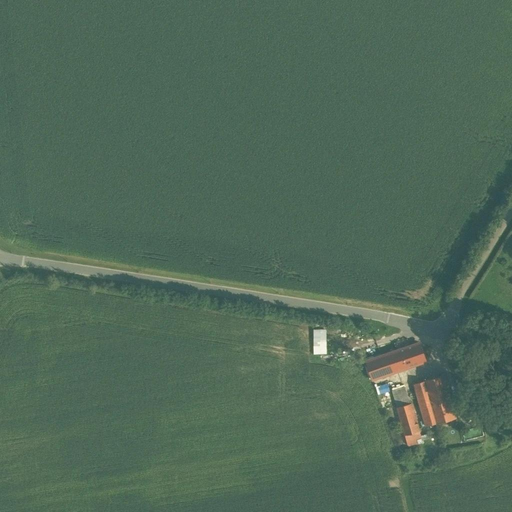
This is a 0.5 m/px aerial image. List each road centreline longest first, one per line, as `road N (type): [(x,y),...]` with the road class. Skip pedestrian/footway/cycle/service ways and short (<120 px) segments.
road 1 (unclassified): [(441,330),(0,255)]
road 2 (unclassified): [(511,209),(441,330)]
